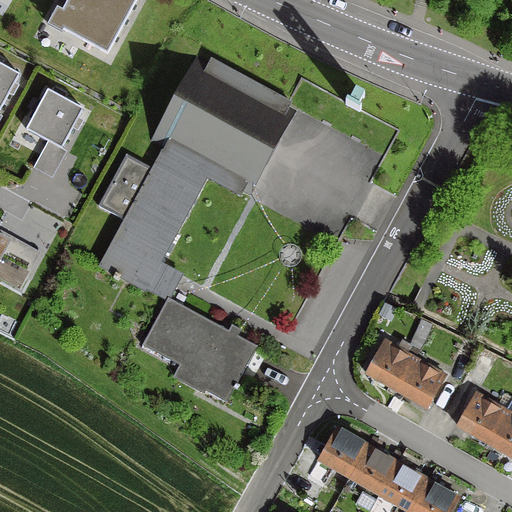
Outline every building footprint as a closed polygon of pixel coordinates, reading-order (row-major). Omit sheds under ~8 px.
[(67,0),(61,13),(56,11),(47,26),(59,33),(61,29),(105,53),(134,1),(133,0),(67,0)] [(284,109),(292,114),(294,111),(285,107),(287,103),(285,102),(283,106),(209,66),(212,62),(210,61),(208,65),(202,63),(157,145),(163,148),(207,172),(238,189),(235,194),(237,195),(239,191),(248,196),(249,193),(241,188),(258,157),(263,160),(272,143),(267,141),(284,109)] [(0,106),(17,74),(0,64),(0,106)] [(81,108),(49,91),(28,129),(61,146),(81,108)] [(362,97),(353,93),(352,95),(353,95),(348,104),(345,102),(343,105),(357,113),(359,110),(355,108),(360,99),(361,99),(362,97)] [(142,290),(143,289),(165,300),(166,299),(171,290),(162,286),(170,272),(156,264),(207,172),(163,148),(151,170),(124,156),(96,206),(123,221),(99,267),(113,274),(111,278),(115,281),(118,277),(142,290)] [(34,249),(0,231),(0,280),(14,288),(34,249)] [(235,337),(218,328),(166,299),(165,300),(140,346),(207,382),(202,391),(224,402),(232,389),(235,390),(237,386),(234,384),(254,347),(235,337)] [(397,350),(382,341),(363,374),(394,391),(413,359),(404,354),(408,347),(401,343),(397,350)] [(422,365),(413,359),(394,391),(425,409),(443,377),(422,365)] [(473,394),(458,420),(455,426),(486,444),(504,412),(473,394)] [(511,458),(511,416),(504,412),(486,444),(511,458)] [(365,446),(334,428),(316,460),(347,478),(365,446)] [(365,446),(347,478),(377,495),(396,463),(381,455),(365,446)] [(416,475),(412,473),(396,463),(377,495),(405,511),(407,511),(426,481),(416,475)] [(448,511),(457,498),(426,481),(407,511),(448,511)]
